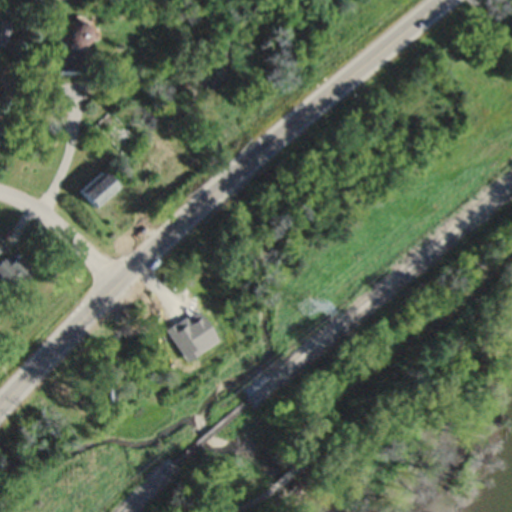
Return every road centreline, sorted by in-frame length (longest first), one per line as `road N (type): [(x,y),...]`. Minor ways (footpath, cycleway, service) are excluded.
road 1 (secondary): [(0,403),(165,233),(440,0)]
road 2 (residential): [(114,282),(41,212),(0,192)]
